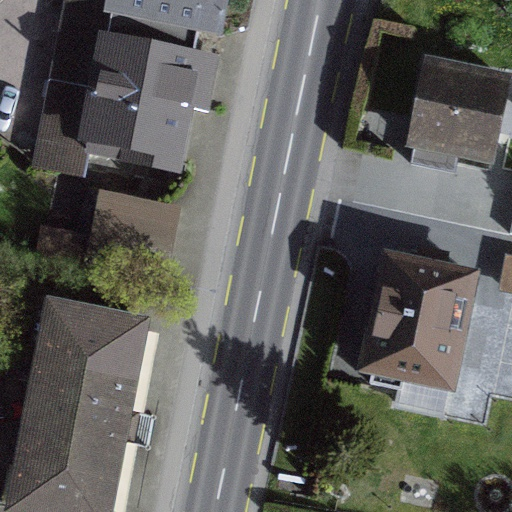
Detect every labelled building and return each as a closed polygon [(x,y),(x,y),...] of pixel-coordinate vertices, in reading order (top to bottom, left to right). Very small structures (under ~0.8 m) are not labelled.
[(124,0),(123,16),(229,44),(235,0),(124,0)] [(222,66),(119,34),(123,16),(70,6),(34,180),(85,192),(87,162),(192,184),(222,66)] [(511,144),(511,103),(441,90),(428,163),(506,177),(511,144)] [(37,232),(30,266),(158,292),(173,218),(97,203),(89,242),(37,232)] [(511,264),(502,263),(496,294),(511,297),(511,264)] [(484,296),(401,280),(383,371),(467,387),(484,296)] [(23,507),(43,511),(131,511),(173,332),(70,308),(23,507)]
